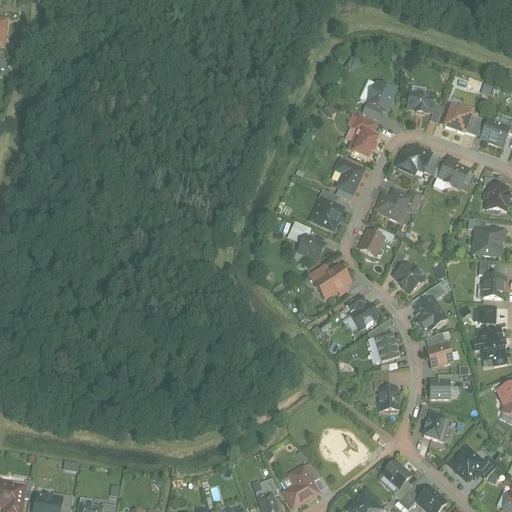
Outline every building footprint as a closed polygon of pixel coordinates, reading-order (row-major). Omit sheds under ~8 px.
[(349,58),(343,70),(349,73),(355,62),(349,58)] [(375,84),(366,105),(382,112),(387,114),(395,93),(375,84)] [(488,98),(491,88),(481,85),(478,95),(488,98)] [(409,95),(407,112),(432,114),(433,114),(434,110),(435,97),(409,95)] [(382,112),(366,105),(362,115),(378,122),(382,112)] [(432,114),(430,123),(436,125),(442,109),(435,107),(434,110),(433,114),(432,114)] [(450,107),(443,127),(464,135),(465,133),(470,118),(472,114),(450,107)] [(480,121),(470,118),(465,133),(474,136),(480,121)] [(361,131),(370,136),(374,127),(358,119),(354,128),(361,131)] [(487,120),(479,141),(502,149),(508,134),(510,128),(487,120)] [(351,152),(367,160),(377,139),(370,136),(361,131),(351,152)] [(401,153),(394,168),(413,177),(416,171),(422,174),(424,172),(430,157),(431,155),(414,147),(401,153)] [(439,161),(430,157),(424,172),(432,175),(439,161)] [(339,191),(352,197),(364,172),(340,160),(335,171),(342,175),(335,189),(339,191)] [(446,160),(437,180),(459,190),(468,171),(446,160)] [(488,188),(501,189),(501,182),(484,181),(484,188),(488,188)] [(488,188),(487,213),(505,214),(507,189),(501,189),(488,188)] [(352,197),(339,191),(336,197),(349,203),(352,197)] [(382,194),(375,210),(397,221),(404,208),(408,198),(393,191),(390,197),(382,194)] [(410,193),(408,198),(404,208),(415,213),(421,198),(410,193)] [(320,201),(310,222),(333,233),(343,212),(320,201)] [(474,231),(485,232),(485,224),(468,223),(468,231),(474,231)] [(288,239),(302,245),(305,237),(307,238),(310,231),(294,224),(288,239)] [(378,230),(375,237),(383,240),(391,244),(393,237),(378,230)] [(474,231),(472,256),(500,258),(501,244),(503,244),(504,233),(485,232),(474,231)] [(367,233),(359,252),(375,260),(383,240),(375,237),(367,233)] [(298,253),(318,261),(324,246),(307,238),(305,237),(302,245),(298,253)] [(391,270),(400,273),(406,257),(398,254),(391,270)] [(483,278),(496,278),(497,266),(479,265),(479,277),(483,278)] [(307,277),(312,284),(329,272),(325,266),(307,277)] [(329,272),(312,284),(324,303),(338,293),(340,297),(349,291),(346,288),(351,285),(339,266),(329,272)] [(394,277),(409,296),(423,285),(408,266),(400,273),(394,277)] [(432,271),(436,282),(445,279),(441,268),(432,271)] [(483,278),(482,301),(501,301),(502,278),(496,278),(483,278)] [(351,315),(366,306),(361,298),(347,308),(351,315)] [(432,301),(416,312),(421,318),(416,321),(424,332),(427,329),(430,333),(447,321),(432,301)] [(349,317),(359,332),(377,320),(368,305),(366,306),(351,315),(349,317)] [(479,311),(478,325),(494,325),(495,312),(479,311)] [(315,339),(329,327),(325,322),(311,334),(315,339)] [(500,330),(478,333),(479,343),(473,344),(474,353),(480,352),(482,363),(492,361),(493,367),(505,365),(500,330)] [(391,335),(374,340),(381,365),(398,360),(391,335)] [(426,341),(429,351),(444,347),(442,337),(426,341)] [(429,351),(425,352),(431,371),(452,365),(446,346),(444,347),(429,351)] [(467,377),(467,368),(457,368),(458,377),(467,377)] [(379,392),(389,392),(389,374),(373,375),(374,393),(379,392)] [(429,385),(429,402),(449,402),(449,384),(437,385),(429,385)] [(511,386),(496,394),(503,409),(501,414),(511,418),(511,386)] [(379,392),(380,416),(397,416),(396,392),(389,392),(379,392)] [(418,420),(427,422),(429,417),(436,419),(438,412),(422,407),(418,420)] [(427,422),(422,439),(442,445),(449,423),(436,419),(429,417),(427,422)] [(498,449),(507,455),(511,449),(503,443),(498,449)] [(466,447),(447,467),(467,486),(477,475),(486,465),(466,447)] [(486,465),(477,475),(484,481),(496,468),(489,462),(486,465)] [(60,472),(76,474),(77,465),(61,463),(60,472)] [(395,463),(381,477),(398,492),(405,484),(411,478),(395,463)] [(310,465),(304,468),(313,483),(320,478),(310,465)] [(294,488),(282,495),(292,511),(320,496),(313,483),(304,468),(304,467),(287,476),(294,488)] [(259,486),(262,493),(268,490),(272,499),(277,497),(271,481),(259,486)] [(0,484),(0,507),(3,508),(2,511),(22,511),(24,500),(25,487),(0,484)] [(411,489),(405,484),(398,492),(394,497),(399,502),(409,491),(411,489)] [(110,488),(108,498),(116,499),(118,489),(110,488)] [(416,504),(423,511),(440,511),(447,505),(429,489),(419,500),(416,504)] [(262,493),(255,496),(261,511),(276,511),(272,499),(268,490),(262,493)] [(419,500),(409,491),(399,502),(398,503),(407,511),(408,511),(416,504),(419,500)] [(380,511),(363,495),(347,511),(380,511)] [(511,511),(511,495),(510,495),(502,511),(511,511)] [(35,496),(32,511),(60,511),(62,500),(53,498),(35,496)] [(53,496),(53,498),(62,500),(60,511),(70,511),(72,499),(53,496)] [(79,500),(77,511),(102,511),(103,509),(90,507),(91,502),(79,500)]
